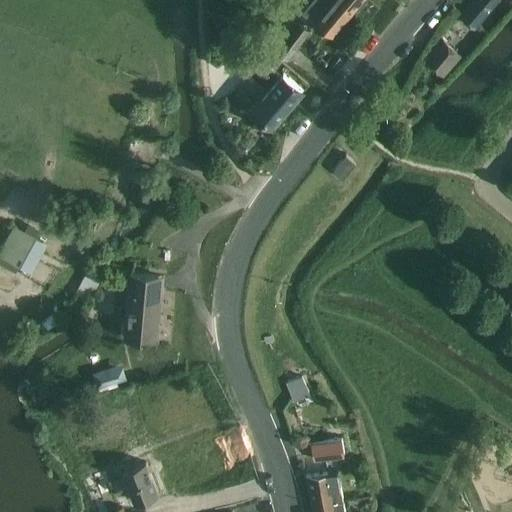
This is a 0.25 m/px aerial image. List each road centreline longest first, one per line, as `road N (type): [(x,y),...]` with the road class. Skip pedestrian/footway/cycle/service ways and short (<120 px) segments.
road 1 (tertiary): [(288,511),(231,354),(232,264),(278,183),(428,0)]
road 2 (track): [(260,208),(145,147),(93,255)]
